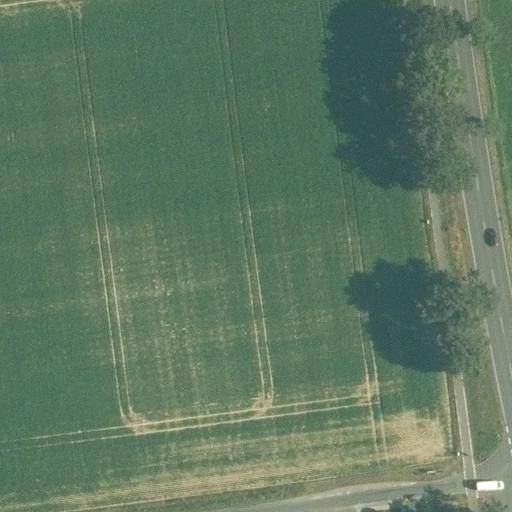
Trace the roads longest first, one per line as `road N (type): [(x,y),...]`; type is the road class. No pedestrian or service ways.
road 1 (primary): [(459,0),(511,361)]
road 2 (unclassified): [(325,511),(511,465)]
